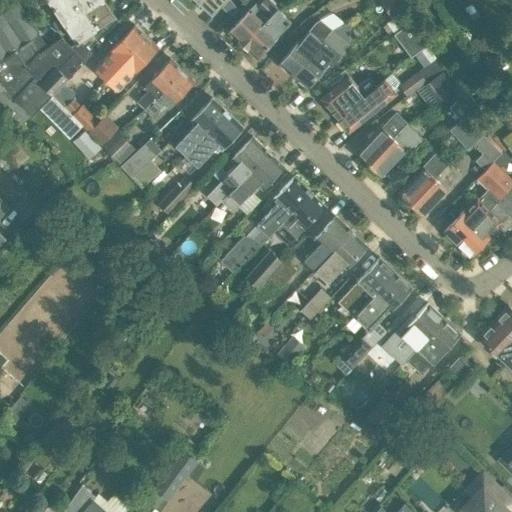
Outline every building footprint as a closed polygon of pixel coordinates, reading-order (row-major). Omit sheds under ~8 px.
[(76,42),(114,16),(103,0),(46,0),(59,18),(52,23),(57,30),(65,24),(76,42)] [(213,0),(194,0),(212,16),(220,7),(213,0)] [(242,45),(276,8),(277,8),(268,0),(262,0),(252,11),(249,9),(228,31),(242,45)] [(389,14),(399,7),(393,0),(378,0),(389,14)] [(47,47),(21,7),(20,8),(0,21),(0,83),(2,87),(32,115),(52,93),(40,81),(54,66),(57,68),(75,50),(63,40),(62,37),(47,47)] [(255,57),(277,35),(276,35),(290,21),(276,8),(242,45),(255,57)] [(403,11),(386,23),(393,34),(410,21),(403,11)] [(292,75),(330,28),(319,19),(314,22),(308,30),(300,40),(298,39),(278,64),(292,75)] [(411,22),(393,35),(410,58),(427,45),(411,22)] [(109,75),(147,36),(134,24),(109,51),(98,64),(102,68),(109,75)] [(331,66),(339,55),(339,54),(348,43),(332,29),(330,28),(292,75),(307,87),(327,63),(331,66)] [(475,58),(489,49),(479,35),(466,43),(475,58)] [(109,75),(105,79),(117,90),(158,46),(147,36),(109,75)] [(52,93),(63,82),(85,59),(75,50),(57,68),(54,66),(40,81),(52,93)] [(145,108),(146,108),(182,69),(170,58),(144,84),(149,88),(137,101),(145,108)] [(406,96),(443,69),(435,58),(398,85),(406,96)] [(169,107),(194,80),(182,69),(146,108),(145,108),(153,115),(164,103),(169,107)] [(425,84),(438,101),(455,88),(443,71),(425,84)] [(354,99),(375,83),(369,76),(356,86),(348,76),(321,98),(335,115),(354,99)] [(395,93),(383,79),(376,85),(375,83),(354,99),(335,115),(348,131),(395,93)] [(64,104),(75,93),(63,82),(52,93),(64,104)] [(497,97),(503,105),(509,101),(503,93),(497,97)] [(51,94),(38,108),(69,139),(83,126),(71,115),(64,107),(51,94)] [(185,154),(189,151),(227,112),(212,97),(190,120),(194,124),(174,144),(185,154)] [(71,115),(81,105),(73,98),(64,107),(71,115)] [(458,121),(469,111),(458,98),(446,108),(458,121)] [(98,120),(82,104),(81,105),(71,115),(87,131),(98,120)] [(220,148),(242,126),(227,112),(189,151),(185,154),(196,165),(216,145),(220,148)] [(101,145),(119,126),(105,113),(98,120),(87,131),(101,145)] [(484,133),(468,114),(449,131),(458,140),(468,131),(476,140),(484,133)] [(368,163),(406,122),(399,116),(386,130),(381,125),(356,152),(368,163)] [(406,122),(368,163),(381,175),(404,149),(410,154),(425,137),(424,136),(423,137),(413,128),(406,122)] [(89,159),(102,148),(85,129),(72,140),(89,159)] [(119,162),(134,148),(117,131),(103,145),(119,162)] [(10,144),(0,133),(0,153),(0,154),(10,144)] [(485,169),(498,155),(501,152),(484,135),(485,133),(484,133),(476,140),(477,140),(473,144),(482,153),(475,160),(485,169)] [(219,200),(229,190),(267,150),(252,136),(231,159),(235,163),(219,180),(209,191),(219,200)] [(131,177),(161,150),(150,138),(121,165),(131,177)] [(261,188),(282,165),(267,150),(229,190),(240,200),(256,183),(261,188)] [(398,192),(410,203),(449,162),(436,151),(398,192)] [(510,159),(503,151),(502,152),(501,152),(498,155),(504,164),(510,159)] [(456,244),(511,186),(511,179),(500,168),(504,164),(498,155),(485,169),(479,176),(490,186),(467,211),(465,209),(443,232),(456,244)] [(423,215),(461,174),(449,162),(410,203),(423,215)] [(393,170),(387,176),(392,181),(398,175),(393,170)] [(168,214),(196,185),(185,175),(157,204),(168,214)] [(267,235),(272,230),(309,190),(294,176),(272,198),(277,202),(256,224),(267,235)] [(511,218),(511,217),(511,202),(510,201),(511,198),(511,186),(456,244),(470,257),(492,234),(489,231),(506,213),(511,218)] [(325,205),(309,190),(272,230),(287,245),(325,205)] [(0,215),(9,207),(0,198),(0,215)] [(303,259),(314,270),(351,230),(336,215),(314,238),(319,243),(303,259)] [(345,267),(367,245),(351,230),(314,270),(327,282),(343,265),(345,267)] [(232,271),(260,243),(254,238),(243,236),(221,260),(232,271)] [(149,237),(134,253),(141,260),(156,244),(149,237)] [(112,276),(125,259),(105,243),(92,260),(112,276)] [(257,289),(282,260),(270,249),(245,278),(257,289)] [(353,316),(395,272),(379,257),(357,280),(357,281),(337,301),(353,316)] [(280,288),(296,269),(285,259),(268,277),(280,288)] [(168,261),(158,272),(177,289),(187,278),(168,261)] [(388,311),(410,287),(395,272),(353,316),(368,331),(388,310),(388,311)] [(155,327),(177,297),(163,286),(141,317),(155,327)] [(330,296),(321,287),(300,309),(310,318),(330,296)] [(405,359),(444,318),(428,303),(405,327),(406,327),(389,344),(405,359)] [(511,338),(511,309),(508,305),(493,320),(511,338)] [(437,357),(459,333),(444,318),(405,359),(420,374),(436,357),(437,357)] [(511,369),(511,338),(493,320),(477,337),(501,359),(511,369)] [(289,365),(306,346),(293,334),(276,354),(289,365)] [(351,369),(372,346),(361,336),(340,359),(351,369)] [(110,374),(102,385),(110,390),(118,380),(110,374)] [(420,396),(431,407),(449,389),(438,378),(420,396)] [(0,398),(0,415),(9,405),(1,397),(0,398)] [(380,432),(398,411),(384,398),(364,420),(380,432)] [(398,438),(416,420),(421,424),(430,414),(417,401),(389,429),(398,438)] [(45,467),(72,432),(57,421),(30,455),(34,458),(45,467)] [(511,448),(510,447),(498,459),(511,473),(511,448)] [(198,460),(181,448),(152,488),(168,500),(198,460)] [(30,455),(19,470),(23,472),(34,458),(30,455)] [(507,511),(501,506),(510,497),(485,473),(477,481),(474,478),(465,488),(473,496),(463,507),(467,511),(507,511)] [(108,511),(93,499),(96,496),(82,484),(61,511),(108,511)] [(373,511),(414,511),(393,492),(373,511)] [(40,511),(29,503),(23,511),(40,511)]
